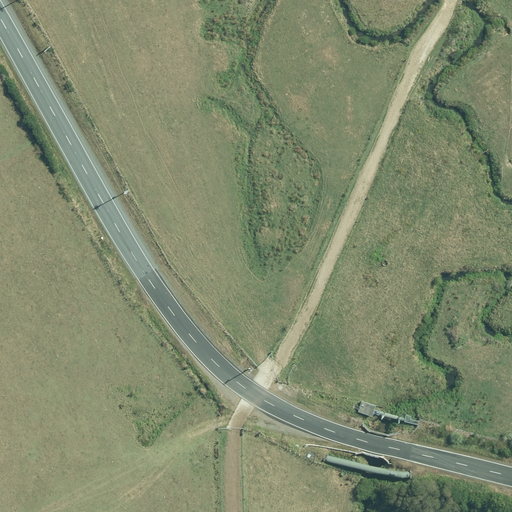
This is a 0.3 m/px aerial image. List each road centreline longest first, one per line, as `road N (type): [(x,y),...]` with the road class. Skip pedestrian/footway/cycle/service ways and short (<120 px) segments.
road 1 (secondary): [(0,18),(132,257),(191,338),(237,383),(333,432),(511,476)]
road 2 (track): [(457,0),(436,30),(348,230),(254,394)]
